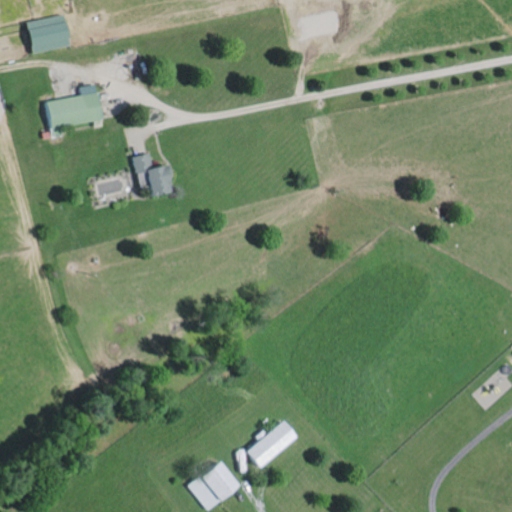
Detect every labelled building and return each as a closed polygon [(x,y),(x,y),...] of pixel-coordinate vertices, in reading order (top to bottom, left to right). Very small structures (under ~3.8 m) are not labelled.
[(29,52),(67,47),(63,16),(25,21),(29,52)] [(78,96),(43,101),(48,135),(59,134),(58,126),(99,120),(94,84),(77,87),(78,96)] [(135,186),(143,184),(146,196),(167,192),(161,165),(149,167),(146,153),(129,156),(135,186)] [(254,469),(291,437),(277,421),(240,453),(254,469)] [(233,486),(213,461),(183,486),(203,510),(233,486)]
